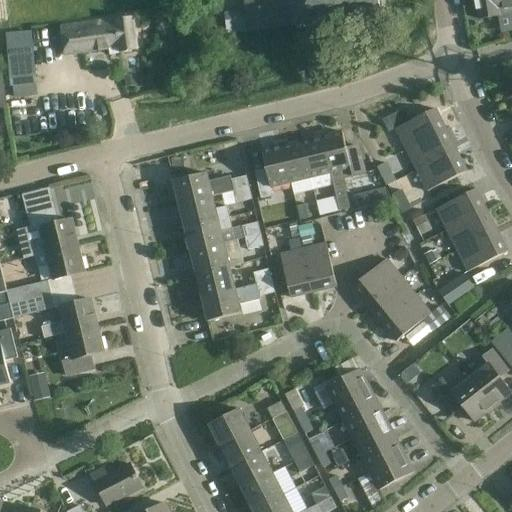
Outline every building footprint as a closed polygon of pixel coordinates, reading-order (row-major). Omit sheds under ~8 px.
[(244,0),(248,32),(381,16),(378,0),(244,0)] [(511,0),(476,0),(480,20),(511,14),(511,0)] [(61,27),(65,57),(119,49),(120,53),(138,51),(134,17),(108,21),(107,20),(61,27)] [(38,97),(34,53),(7,55),(10,87),(13,87),(14,99),(38,97)] [(397,130),(407,151),(446,131),(436,109),(411,122),(405,110),(382,121),(389,134),(397,130)] [(407,151),(417,171),(457,152),(446,131),(407,151)] [(350,169),(352,178),(367,175),(360,146),(346,149),(342,133),(322,138),(331,174),(350,169)] [(302,143),(311,179),(331,174),(322,138),(302,143)] [(283,147),(291,184),(311,179),(302,143),(283,147)] [(255,172),(261,199),(273,196),(271,189),(291,184),(283,147),(262,153),(266,170),(255,172)] [(468,173),(457,152),(417,171),(428,193),(468,173)] [(395,182),(386,164),(376,169),(386,187),(395,182)] [(174,182),(180,206),(213,198),(213,197),(234,192),(234,193),(250,189),(247,176),(231,180),(231,178),(209,182),(207,174),(174,182)] [(250,189),(234,193),(237,204),(252,201),(250,189)] [(357,193),(358,205),(388,202),(387,189),(357,193)] [(437,210),(447,231),(487,211),(476,190),(437,210)] [(337,198),(340,211),(350,209),(347,196),(337,198)] [(180,206),(185,229),(230,218),(227,207),(216,210),(213,198),(180,206)] [(340,211),(337,198),(316,202),(319,216),(340,211)] [(73,221),(61,224),(56,208),(28,215),(32,232),(41,230),(43,241),(21,247),(24,260),(34,257),(35,258),(79,247),(73,221)] [(447,231),(458,252),(497,232),(487,211),(447,231)] [(185,229),(191,253),(224,245),(221,232),(232,229),(230,218),(185,229)] [(245,239),(261,236),(258,224),(242,227),(245,239)] [(285,248),(302,244),(298,225),(281,229),(285,248)] [(508,253),(497,232),(458,252),(469,273),(508,253)] [(261,236),(245,239),(248,251),(264,247),(261,236)] [(327,244),(304,250),(314,293),(337,288),(327,244)] [(230,268),(224,245),(191,253),(197,276),(230,268)] [(49,265),(53,281),(85,273),(79,247),(35,258),(37,268),(49,265)] [(291,299),(314,293),(304,250),(280,256),(291,299)] [(353,288),(368,306),(402,279),(387,260),(353,288)] [(0,305),(10,303),(7,292),(0,267),(0,266),(0,305)] [(203,299),(236,291),(230,268),(197,276),(203,299)] [(257,286),(272,282),(269,270),(254,273),(257,286)] [(464,274),(438,292),(449,307),(474,289),(464,274)] [(368,306),(382,324),(416,297),(402,279),(368,306)] [(10,303),(10,306),(52,296),(48,282),(7,292),(10,303)] [(272,282),(257,286),(259,297),(275,293),(272,282)] [(259,297),(257,286),(236,291),(203,299),(208,323),(216,321),(232,317),(241,315),(239,306),(260,301),(259,297)] [(52,296),(10,306),(14,319),(55,309),(52,296)] [(397,343),(431,315),(430,313),(416,297),(382,324),(397,343)] [(66,335),(98,327),(92,301),(60,309),(63,323),(53,325),(51,323),(45,324),(43,327),(42,328),(45,339),(66,334),(66,335)] [(0,322),(1,323),(14,319),(10,306),(10,303),(0,305),(0,322)] [(439,305),(430,313),(431,315),(425,320),(432,329),(448,316),(439,305)] [(62,362),(66,378),(95,371),(92,356),(105,352),(98,327),(66,335),(73,359),(62,362)] [(499,352),(511,341),(511,334),(508,329),(491,343),(499,352)] [(0,385),(10,384),(5,361),(17,358),(10,330),(0,332),(0,385)] [(511,341),(499,352),(511,369),(511,341)] [(469,378),(494,409),(511,395),(499,379),(510,371),(493,349),(482,357),(487,363),(469,378)] [(325,387),(334,405),(370,387),(360,369),(325,387)] [(464,408),(476,423),(494,409),(469,378),(452,391),(442,379),(431,387),(454,416),(464,408)] [(334,405),(343,423),(378,404),(370,387),(334,405)] [(274,421),(287,414),(282,403),(268,410),(274,421)] [(343,423),(352,440),(387,422),(378,404),(343,423)] [(299,424),(307,419),(301,408),(293,413),(299,424)] [(221,447),(251,432),(240,410),(209,425),(221,447)] [(287,414),(274,421),(278,430),(292,423),(287,414)] [(299,424),(304,435),(313,430),(308,420),(307,419),(299,424)] [(352,440),(361,457),(396,439),(387,422),(352,440)] [(251,432),(221,447),(231,469),(262,454),(251,432)] [(361,457),(370,474),(405,456),(396,439),(361,457)] [(317,458),(325,454),(319,442),(311,447),(317,458)] [(295,463),(309,456),(303,445),(290,452),(295,463)] [(262,454),(231,469),(243,491),(273,475),(262,454)] [(325,454),(317,458),(322,469),(331,464),(325,454)] [(309,456),(295,463),(300,473),(314,466),(309,456)] [(379,492),(414,474),(405,456),(370,474),(379,492)] [(91,476),(107,507),(141,489),(137,480),(138,479),(131,465),(108,477),(104,469),(91,476)] [(273,475),(243,491),(253,511),(254,511),(284,497),(273,475)] [(334,492),(343,488),(337,476),(328,481),(334,492)] [(317,507),(331,499),(325,488),(311,494),(317,507)] [(341,504),(349,499),(343,488),(334,492),(341,504)] [(292,511),(284,497),(254,511),(292,511)] [(331,499),(317,507),(319,511),(330,511),(336,509),(331,499)]
